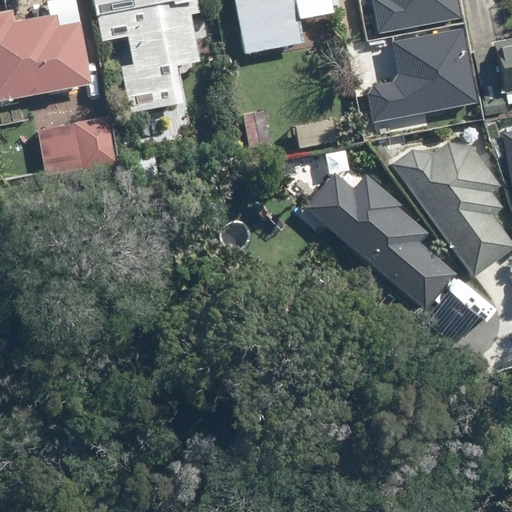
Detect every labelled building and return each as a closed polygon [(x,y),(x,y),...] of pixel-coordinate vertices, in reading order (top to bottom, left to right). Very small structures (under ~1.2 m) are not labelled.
[(197,62),(189,15),(195,14),(192,0),(90,0),(98,42),(125,36),(130,65),(119,67),(125,104),(181,94),(176,66),(197,62)] [(232,0),(242,53),(300,43),(292,0),(232,0)] [(388,6),(347,14),(351,38),(359,36),(362,52),(395,46),(388,6)] [(9,9),(0,10),(0,99),(47,91),(47,95),(64,92),(63,88),(88,83),(77,21),(56,24),(54,14),(11,22),(9,9)] [(501,94),(511,91),(511,38),(491,42),(492,48),(471,52),(483,116),(504,112),(501,94)] [(262,111),(243,115),(250,145),(268,141),(266,130),(274,129),(271,117),(263,118),(262,111)] [(108,116),(35,129),(44,176),(79,170),(81,184),(118,178),(108,116)] [(314,122),(289,124),(291,146),(316,145),(314,122)] [(510,204),(511,204),(511,130),(496,134),(510,204)] [(414,142),(385,163),(466,279),(511,248),(485,211),(493,206),(484,193),(493,187),(456,133),(424,156),(414,142)] [(141,161),(119,164),(120,176),(143,174),(141,161)] [(423,231),(361,181),(324,227),(421,305),(448,271),(413,243),(423,231)]
